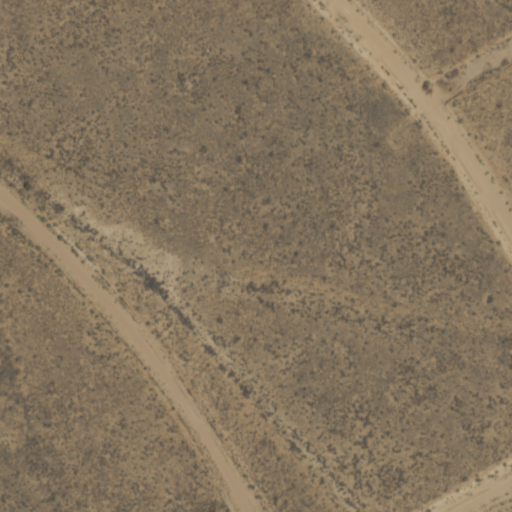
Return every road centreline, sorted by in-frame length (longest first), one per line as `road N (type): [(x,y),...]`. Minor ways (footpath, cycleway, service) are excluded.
road 1 (residential): [(247,511),(82,274),(0,195)]
road 2 (track): [(511,222),(432,92),(341,0)]
